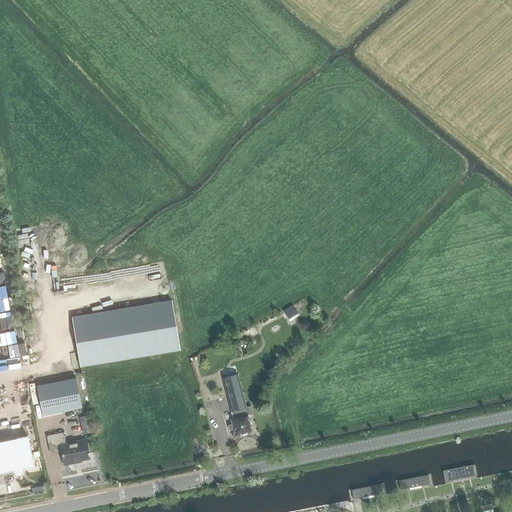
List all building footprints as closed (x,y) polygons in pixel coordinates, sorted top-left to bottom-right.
[(0,295),(9,294),(4,270),(0,270),(0,295)] [(0,300),(0,328),(15,326),(10,299),(0,300)] [(171,300),(72,317),(80,367),(179,350),(171,300)] [(283,311),(290,322),(299,315),(292,305),(283,311)] [(19,344),(8,345),(9,367),(20,367),(19,344)] [(232,433),(233,436),(234,436),(235,437),(236,437),(239,437),(239,436),(244,434),(245,435),(249,434),(250,433),(252,432),(250,422),(250,421),(249,417),(248,417),(247,414),(246,415),(244,407),(245,407),(236,371),(221,375),(230,411),(232,411),(233,418),(230,419),(231,424),(230,425),(232,430),(233,430),(233,432),(232,433)] [(75,378),(36,386),(42,415),(81,407),(75,378)] [(80,416),(84,433),(93,432),(90,414),(80,416)] [(75,463),(75,462),(89,459),(89,454),(90,454),(89,451),(88,451),(85,440),(65,445),(63,433),(47,437),(50,454),(61,452),(64,466),(75,463)] [(27,437),(0,442),(0,473),(13,471),(13,472),(14,473),(15,474),(16,475),(17,475),(18,475),(19,475),(20,474),(21,473),(22,473),(22,472),(22,471),(22,470),(22,469),(33,467),(27,437)] [(381,483),(383,494),(430,486),(428,475),(381,483)] [(381,483),(334,492),(335,502),(349,500),(350,501),(383,494),(381,483)] [(288,511),(335,502),(334,492),(286,502),(288,511)] [(469,511),(466,500),(459,502),(461,511),(469,511)] [(239,511),(288,511),(286,502),(239,511)]
